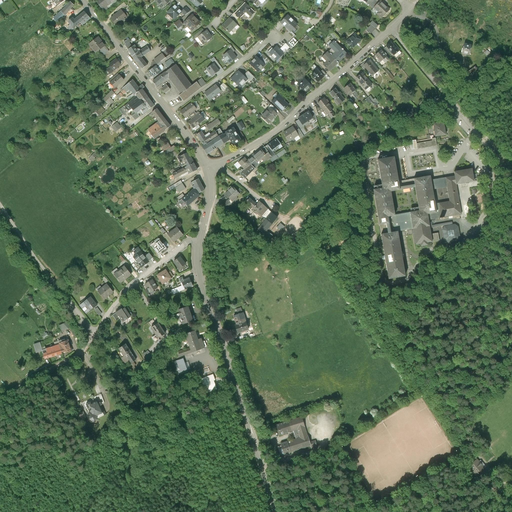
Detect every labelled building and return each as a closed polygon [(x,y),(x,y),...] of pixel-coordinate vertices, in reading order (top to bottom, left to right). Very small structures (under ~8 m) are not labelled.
[(100,0),(97,2),(104,11),(108,8),(107,6),(111,3),(112,4),(117,0),(100,0)] [(234,13),(245,2),(242,0),(241,0),(231,10),(234,13)] [(373,8),(374,7),(378,3),(375,0),(374,0),(370,5),(373,8)] [(381,1),(380,1),(378,3),(374,7),(379,12),(377,14),(381,18),(389,9),(381,1)] [(71,2),(70,2),(65,7),(61,11),(64,14),(65,16),(69,11),(74,5),(71,2)] [(116,9),(118,12),(121,9),(122,10),(126,6),(124,3),(116,9)] [(255,12),(245,3),(235,13),(240,18),(246,12),(250,17),(255,12)] [(182,11),(175,4),(167,13),(175,20),(182,12),(183,11),(182,11)] [(122,10),(121,9),(118,12),(110,18),(116,25),(127,16),(122,10)] [(64,14),(61,11),(54,18),(57,21),(64,14)] [(89,19),(84,13),(75,21),(79,25),(81,23),(82,25),(89,19)] [(200,22),(192,15),(184,23),(192,30),(200,22)] [(288,15),(281,22),(291,32),(298,24),(288,15)] [(79,25),(75,21),(73,18),(68,22),(70,25),(74,29),(79,25)] [(235,22),(230,18),(222,27),(229,33),(232,34),(239,27),(236,24),(237,24),(235,22)] [(183,24),(180,20),(175,23),(178,28),(183,24)] [(74,29),(70,25),(63,31),(67,35),(74,29)] [(375,28),(371,25),(365,30),(368,33),(369,32),(370,33),(375,28)] [(198,37),(205,32),(203,29),(194,36),(195,39),(198,37)] [(212,37),(207,30),(205,32),(198,37),(203,44),(212,37)] [(330,34),(337,42),(339,41),(333,33),(330,34)] [(361,39),(355,33),(346,42),(352,48),(361,39)] [(105,46),(99,38),(90,44),(96,53),(98,52),(105,46)] [(298,42),(294,38),(289,43),(293,47),(298,42)] [(335,51),(331,56),(338,63),(347,54),(333,41),(329,45),(335,51)] [(394,46),(391,42),(386,46),(391,52),(394,56),(400,50),(395,44),(394,46)] [(471,45),(463,43),(462,45),(460,50),(461,53),(468,55),(471,45)] [(286,44),(280,49),(284,53),(290,47),(286,44)] [(133,56),(139,52),(135,45),(132,47),(129,50),(133,56)] [(109,51),(105,46),(98,52),(102,57),(109,51)] [(280,49),(277,46),(270,53),(277,60),(284,53),(280,49)] [(147,47),(140,52),(143,56),(150,52),(147,47)] [(232,53),(230,50),(223,56),(229,63),(236,58),(232,53)] [(389,60),(381,51),(375,56),(381,62),(382,60),(385,63),(389,60)] [(143,56),(140,52),(139,52),(133,56),(137,62),(143,58),(142,57),(143,56)] [(327,52),(322,56),(326,61),(323,64),(329,71),(338,63),(331,56),(327,52)] [(156,66),(166,59),(165,58),(162,54),(154,60),(155,61),(152,63),(153,64),(151,65),(154,68),(156,66)] [(263,54),(259,59),(265,65),(269,61),(263,54)] [(259,59),(256,56),(249,64),(258,72),(265,65),(259,59)] [(148,65),(143,58),(137,62),(143,69),(148,65)] [(120,64),(116,59),(109,64),(111,66),(107,70),(110,74),(118,68),(117,67),(120,64)] [(156,66),(157,68),(167,60),(166,59),(156,66)] [(378,71),(370,61),(364,66),(372,76),(378,71)] [(219,71),(214,64),(207,69),(212,76),(219,71)] [(176,65),(165,73),(168,78),(181,94),(192,86),(176,65)] [(157,68),(156,66),(154,68),(149,72),(151,74),(150,75),(151,76),(152,76),(154,78),(161,72),(157,68)] [(480,74),(474,67),(465,74),(466,74),(468,77),(466,78),(469,82),(480,74)] [(320,73),(317,70),(311,76),(318,82),(324,77),(320,73)] [(393,78),(387,70),(385,72),(392,79),(393,78)] [(244,76),(238,71),(231,79),(240,87),(247,79),(244,76)] [(248,72),(244,76),(247,79),(250,82),(254,77),(248,72)] [(168,78),(165,73),(153,82),(156,87),(168,78)] [(372,85),(362,73),(356,78),(366,90),(372,85)] [(306,81),(300,74),(295,79),(298,83),(297,84),(305,92),(311,86),(311,85),(306,81)] [(124,80),(119,75),(111,83),(115,88),(124,80)] [(202,79),(197,82),(202,88),(206,85),(202,79)] [(120,91),(122,92),(124,95),(129,90),(130,91),(131,90),(137,86),(133,80),(120,91)] [(179,96),(184,102),(202,88),(197,82),(192,86),(181,94),(179,96)] [(356,91),(350,84),(344,88),(349,96),(352,94),(356,91)] [(139,87),(137,86),(131,90),(135,95),(137,94),(142,89),(144,88),(142,85),(139,87)] [(221,91),(216,85),(204,93),(209,100),(221,91)] [(142,101),(147,96),(142,89),(137,94),(139,97),(142,101)] [(344,100),(335,89),(330,93),(335,100),(334,101),(338,105),(344,100)] [(114,94),(112,91),(106,96),(109,99),(110,98),(114,94)] [(285,99),(280,94),(279,95),(277,93),(274,96),(275,98),(272,102),(274,104),(282,112),(285,108),(289,105),(284,100),(285,99)] [(114,102),(110,98),(109,99),(106,96),(103,99),(110,106),(114,102)] [(154,106),(147,96),(142,101),(145,106),(149,110),(154,106)] [(370,96),(368,98),(375,106),(379,103),(375,99),(373,100),(370,96)] [(132,108),(142,101),(139,97),(135,101),(134,99),(128,104),(132,108)] [(324,98),(317,103),(327,115),(328,114),(332,111),(333,110),(329,107),(330,106),(328,103),(324,98)] [(140,110),(145,106),(142,101),(132,108),(136,113),(137,113),(140,110)] [(196,109),(192,103),(180,111),(185,117),(188,115),(194,111),(196,109)] [(132,108),(128,104),(120,110),(123,115),(132,108)] [(143,114),(149,110),(145,106),(140,110),(143,114)] [(270,108),(277,115),(279,112),(272,106),(270,108)] [(277,115),(270,108),(262,117),(269,123),(277,115)] [(152,114),(158,122),(158,123),(164,119),(157,110),(152,114)] [(194,111),(188,115),(192,119),(197,115),(194,111)] [(310,113),(308,111),(298,118),(302,125),(312,118),(310,113)] [(140,117),(137,113),(136,113),(132,116),(135,121),(140,117)] [(205,119),(200,113),(197,115),(192,119),(189,121),(193,128),(197,125),(205,119)] [(170,126),(164,119),(158,123),(158,122),(148,130),(154,138),(170,126)] [(218,119),(206,126),(209,130),(220,122),(218,119)] [(443,122),(434,123),(436,136),(445,135),(443,122)] [(121,128),(117,123),(111,127),(115,132),(121,128)] [(234,127),(226,132),(226,133),(230,140),(233,145),(241,140),(234,127)] [(295,132),(293,127),(283,133),(287,139),(293,139),(298,136),(295,132)] [(220,129),(215,131),(219,137),(224,134),(220,129)] [(299,129),(295,132),(298,136),(300,139),(303,136),(299,129)] [(197,135),(204,146),(213,140),(219,137),(215,131),(206,137),(202,131),(197,135)] [(217,147),(230,140),(226,133),(224,134),(219,137),(213,140),(217,147)] [(276,139),(267,145),(272,151),(275,149),(276,150),(279,148),(278,147),(281,145),(276,139)] [(416,141),(412,141),(414,150),(437,146),(436,139),(431,140),(427,140),(416,142),(416,141)] [(217,147),(213,140),(204,146),(202,147),(206,154),(217,147)] [(170,147),(167,141),(162,144),(165,150),(170,147)] [(177,150),(174,145),(164,151),(167,155),(170,153),(177,150)] [(275,155),(272,151),(267,145),(264,148),(271,157),(275,155)] [(261,150),(265,156),(261,159),(264,162),(271,157),(264,148),(264,147),(261,150)] [(177,149),(177,150),(170,153),(172,157),(180,153),(177,149)] [(265,156),(261,150),(252,157),(255,161),(256,163),(261,159),(265,156)] [(270,159),(272,162),(278,158),(286,153),(284,150),(270,159)] [(96,152),(89,160),(91,162),(98,155),(96,152)] [(188,166),(194,163),(188,152),(177,157),(180,162),(185,160),(188,166)] [(413,178),(413,179),(398,181),(394,156),(377,159),(382,187),(372,189),(388,280),(406,277),(398,234),(413,231),(415,244),(420,243),(421,246),(428,245),(427,243),(439,241),(438,233),(431,234),(430,229),(444,226),(442,229),(443,238),(447,241),(457,240),(460,236),(458,227),(455,224),(452,225),(452,222),(432,225),(431,220),(439,219),(440,220),(449,218),(449,219),(457,217),(457,219),(464,217),(464,214),(462,214),(457,185),(475,181),(472,168),(454,171),(455,176),(431,180),(430,175),(413,178)] [(244,158),(238,163),(241,167),(244,170),(245,170),(250,165),(255,161),(252,157),(248,161),(244,158)] [(197,170),(194,163),(188,166),(186,167),(188,173),(189,174),(197,170)] [(244,172),(241,175),(245,179),(255,169),(250,165),(245,170),(244,170),(242,171),(244,172)] [(188,173),(186,167),(176,172),(172,174),(175,179),(188,173)] [(204,190),(199,180),(191,183),(193,187),(194,189),(199,194),(204,190)] [(176,188),(175,185),(174,184),(168,189),(168,190),(166,191),(168,193),(176,188)] [(185,189),(182,184),(176,188),(179,193),(185,189)] [(233,188),(225,195),(230,199),(234,204),(237,201),(237,199),(236,198),(239,195),(237,192),(233,188)] [(199,194),(194,189),(185,197),(182,199),(187,205),(188,206),(200,195),(199,194)] [(187,205),(182,199),(179,201),(181,205),(184,207),(187,205)] [(234,204),(230,199),(223,205),(226,211),(234,204)] [(269,210),(259,202),(257,204),(250,199),(247,203),(254,210),(253,211),(262,218),(263,217),(269,210)] [(272,213),(269,210),(263,217),(265,218),(266,219),(272,213)] [(278,218),(272,213),(266,219),(263,223),(258,229),(264,234),(278,218)] [(183,235),(177,228),(168,234),(174,242),(183,235)] [(155,233),(160,239),(161,238),(164,235),(160,229),(155,233)] [(168,248),(161,238),(160,239),(156,242),(157,243),(152,246),(158,255),(168,248)] [(138,248),(131,254),(142,268),(144,265),(148,262),(149,261),(145,256),(138,248)] [(186,264),(180,257),(173,262),(179,269),(186,264)] [(131,274),(125,267),(114,275),(121,283),(131,274)] [(168,273),(166,270),(156,276),(162,285),(172,279),(171,278),(173,277),(170,272),(168,273)] [(183,277),(179,279),(181,283),(182,283),(183,285),(185,288),(192,285),(189,278),(184,280),(183,277)] [(158,288),(152,280),(144,285),(147,289),(146,290),(148,294),(149,292),(150,293),(158,288)] [(113,292),(106,285),(98,291),(104,299),(113,292)] [(96,306),(90,298),(86,301),(80,305),(86,313),(92,309),(96,306)] [(193,321),(188,307),(178,310),(183,324),(193,321)] [(130,317),(125,308),(122,310),(121,309),(116,312),(123,322),(130,317)] [(249,331),(246,322),(244,313),(243,313),(238,315),(234,316),(235,318),(236,317),(239,322),(236,323),(237,325),(236,325),(239,334),(249,331)] [(166,334),(158,323),(151,328),(156,335),(152,338),(155,342),(166,334)] [(65,324),(59,326),(62,332),(69,329),(65,324)] [(186,335),(189,344),(198,340),(195,332),(186,335)] [(198,340),(189,344),(190,348),(192,353),(205,348),(202,339),(198,340)] [(45,350),(42,351),(44,359),(72,351),(68,340),(59,343),(59,345),(45,349),(45,350)] [(40,344),(34,346),(36,353),(42,351),(45,350),(45,349),(44,344),(40,345),(40,344)] [(135,359),(126,344),(119,349),(124,356),(121,357),(125,363),(129,360),(130,362),(135,359)] [(192,353),(190,348),(178,352),(180,357),(192,353)] [(148,351),(144,355),(151,362),(155,357),(148,351)] [(181,360),(173,362),(177,375),(185,373),(181,360)] [(213,375),(202,379),(207,393),(217,389),(214,381),(215,380),(213,375)] [(86,403),(86,405),(90,413),(88,416),(88,420),(91,422),(95,422),(97,420),(97,419),(99,418),(99,417),(103,415),(103,413),(97,401),(92,404),(91,402),(89,402),(86,403)] [(302,419),(276,426),(279,436),(293,432),(295,440),(281,444),(284,453),(310,446),(309,443),(302,419)] [(315,441),(309,443),(310,446),(311,450),(317,448),(315,441)] [(476,459),(467,467),(475,476),(484,468),(476,459)]
